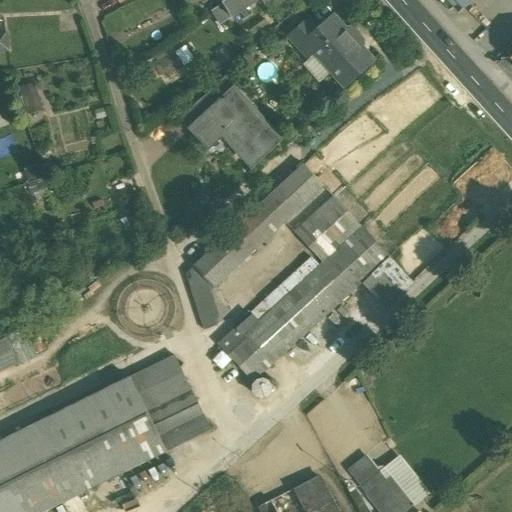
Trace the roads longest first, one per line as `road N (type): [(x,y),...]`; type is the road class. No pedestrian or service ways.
road 1 (track): [(83,0),(235,452)]
road 2 (track): [(438,45),(170,256)]
road 3 (track): [(195,333),(0,427)]
road 4 (secondary): [(511,127),(399,0)]
